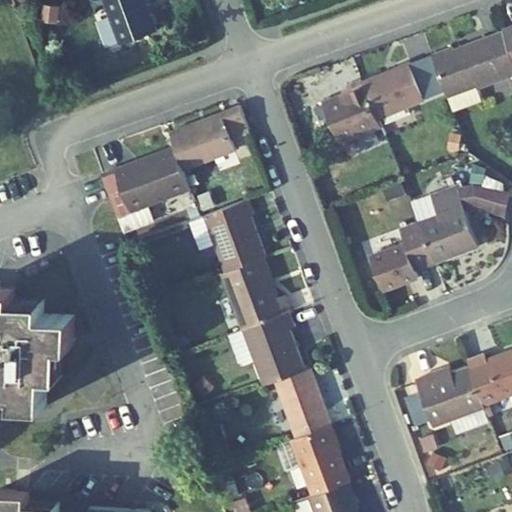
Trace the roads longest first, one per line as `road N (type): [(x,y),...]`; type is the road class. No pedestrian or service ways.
road 1 (residential): [(0,229),(70,204),(46,139),(251,67)]
road 2 (residential): [(251,67),(356,351)]
road 3 (residential): [(251,67),(450,0)]
road 4 (residential): [(356,351),(412,511)]
road 5 (residential): [(356,351),(511,290)]
